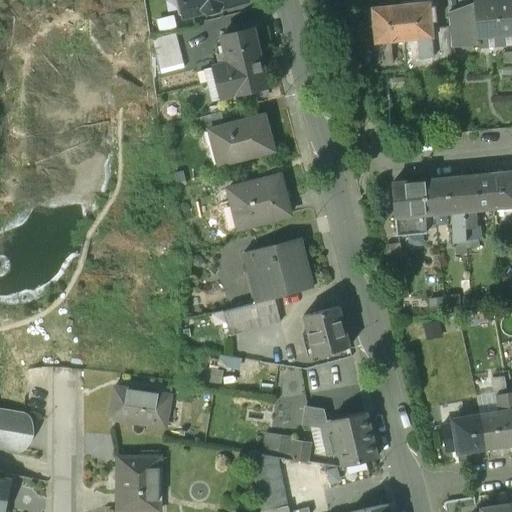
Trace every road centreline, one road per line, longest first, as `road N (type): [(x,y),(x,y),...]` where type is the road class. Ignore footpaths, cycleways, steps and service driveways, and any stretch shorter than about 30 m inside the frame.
road 1 (residential): [(288,0),(415,492)]
road 2 (residential): [(335,0),(363,134),(377,156),(511,144)]
road 3 (residential): [(63,511),(64,371)]
